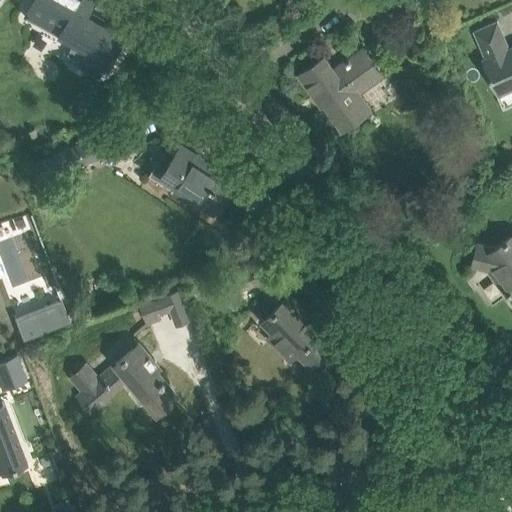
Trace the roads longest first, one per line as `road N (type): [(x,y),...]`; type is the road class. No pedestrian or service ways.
road 1 (residential): [(465,437),(440,376),(172,0)]
road 2 (residential): [(274,511),(465,437)]
